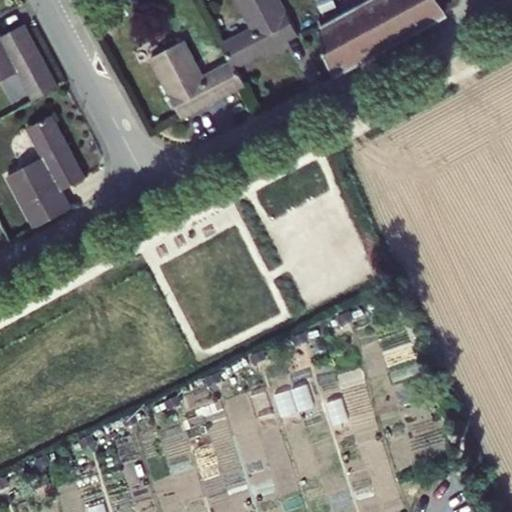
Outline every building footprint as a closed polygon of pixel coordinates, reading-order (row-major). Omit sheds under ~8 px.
[(298,39),(300,43),(318,34),(299,0),(257,0),(272,27),(240,45),(246,55),(254,70),(286,52),(284,47),(298,39)] [(344,65),(454,6),(451,0),(372,0),(332,22),(344,65)] [(3,16),(0,17),(0,83),(30,68),(45,96),(70,83),(37,20),(12,33),(3,16)] [(254,70),(246,55),(218,71),(199,37),(166,55),(199,115),(216,105),(213,99),(228,91),(230,97),(260,81),(254,70)] [(284,47),(286,52),(300,43),(298,39),(284,47)] [(213,99),(216,105),(230,97),(228,91),(213,99)] [(16,168),(44,221),(82,200),(73,183),(97,170),(63,107),(38,121),(53,148),(16,168)]
